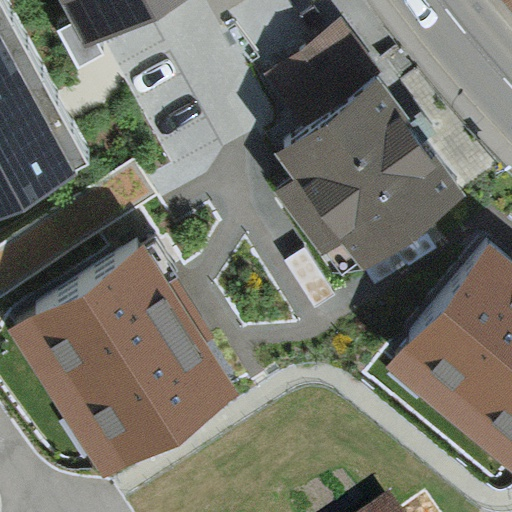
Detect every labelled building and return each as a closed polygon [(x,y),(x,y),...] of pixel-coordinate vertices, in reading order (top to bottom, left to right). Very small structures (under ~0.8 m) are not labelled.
[(2,0),(0,0),(0,187),(83,140),(2,0)] [(63,0),(84,36),(152,0),(63,0)] [(362,275),(470,195),(337,19),(260,77),(301,132),(272,154),(291,180),(274,193),(323,259),(340,246),(362,275)] [(135,162),(0,248),(0,296),(157,195),(135,162)] [(141,235),(6,324),(103,472),(238,384),(141,235)] [(387,367),(511,469),(511,263),(488,244),(387,367)] [(399,511),(388,495),(362,511),(399,511)]
